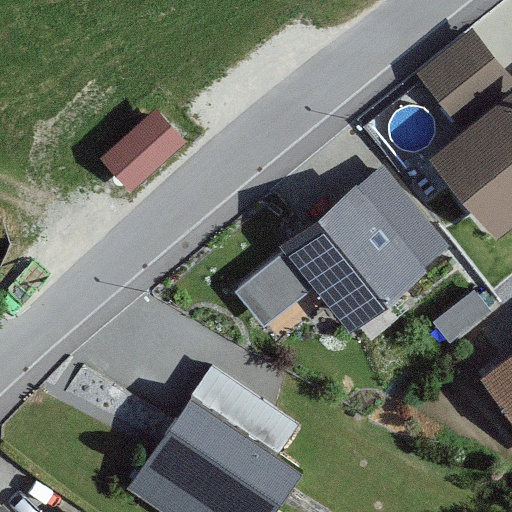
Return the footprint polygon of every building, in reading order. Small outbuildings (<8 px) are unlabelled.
[(418,159),(487,238),(511,216),(511,83),(462,26),(406,75),(452,128),(418,159)] [(93,159),(121,191),(176,142),(148,110),(93,159)] [(309,287),(345,329),(445,243),(372,159),(274,243),(282,251),(231,294),(261,328),(309,287)] [(511,343),(468,381),(511,432),(511,343)] [(259,511),(289,464),(176,397),(121,489),(159,511),(259,511)]
